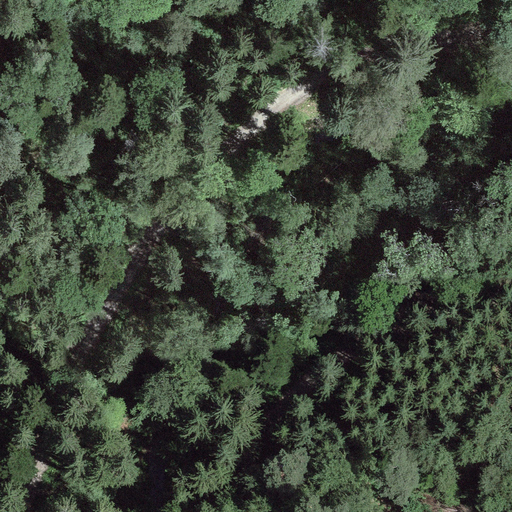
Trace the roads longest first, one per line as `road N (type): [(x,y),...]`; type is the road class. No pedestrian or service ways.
road 1 (track): [(22,511),(66,374),(162,220),(266,97),(364,47),(511,16)]
road 2 (track): [(245,511),(336,372),(511,282)]
